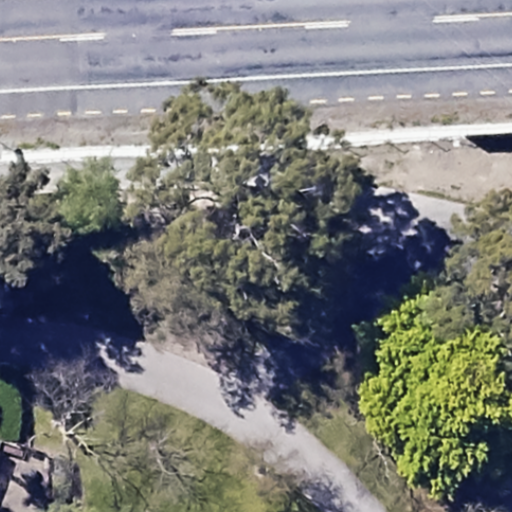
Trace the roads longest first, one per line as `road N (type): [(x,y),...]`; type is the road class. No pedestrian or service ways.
road 1 (trunk): [(0,37),(511,11)]
road 2 (unclassified): [(357,511),(301,455),(230,408),(87,357),(0,345)]
